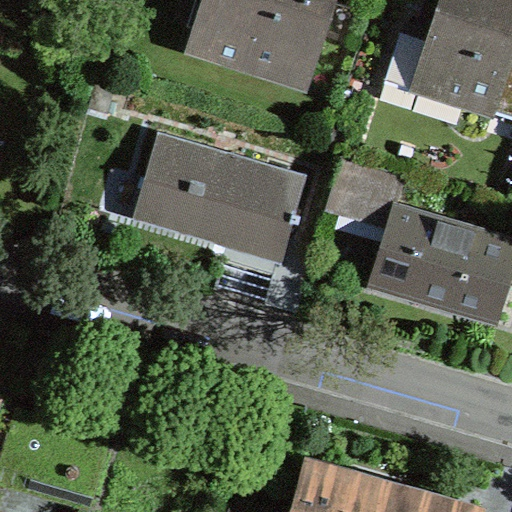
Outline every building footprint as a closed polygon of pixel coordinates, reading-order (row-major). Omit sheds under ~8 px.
[(204,0),(195,28),(266,51),(261,65),(306,79),(331,0),(204,0)] [(511,50),(510,50),(511,43),(511,0),(441,0),(429,38),(420,67),(424,69),(461,81),(458,92),(491,103),(490,106),(511,113),(511,50)] [(385,77),(418,88),(424,69),(420,67),(429,38),(400,29),(385,77)] [(116,81),(97,75),(88,106),(107,110),(116,81)] [(264,300),(296,310),(315,244),(288,236),(293,218),(297,219),(299,213),(295,211),(306,173),(157,129),(144,175),(145,176),(133,215),(226,242),(225,243),(277,258),(264,300)] [(392,207),(395,205),(404,174),(342,154),(332,189),(392,207)] [(511,267),(511,239),(395,205),(392,207),(370,279),(497,316),(511,267)] [(511,334),(493,327),(484,359),(511,367),(511,334)] [(0,464),(18,403),(0,398),(0,464)] [(479,511),(480,511),(476,511),(310,463),(310,462),(306,461),(291,511),(479,511)]
